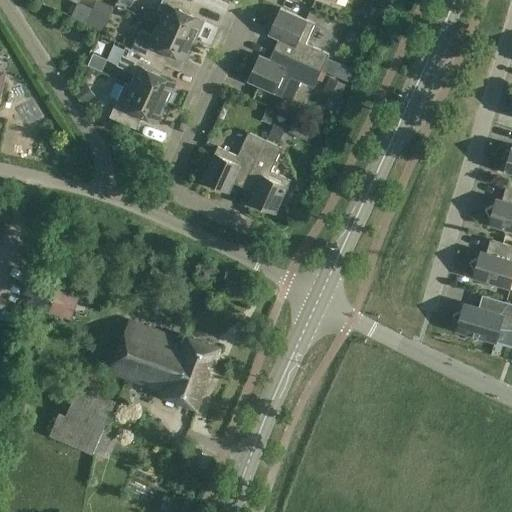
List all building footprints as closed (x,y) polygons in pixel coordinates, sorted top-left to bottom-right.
[(114,8),(97,0),(86,23),(103,31),(114,8)] [(185,11),(190,0),(188,0),(162,0),(158,9),(165,11),(159,24),(195,40),(204,20),(185,11)] [(282,34),(275,50),(323,71),(330,54),(307,43),(316,23),(281,8),(272,29),(282,34)] [(186,60),(195,40),(159,24),(154,36),(140,30),(132,49),(162,62),(167,51),(186,60)] [(126,46),(117,65),(123,68),(136,74),(131,85),(131,86),(167,102),(168,100),(172,102),(176,92),(172,91),(176,82),(157,74),(162,62),(132,49),(126,46)] [(323,71),(275,50),(268,65),(258,61),(248,82),(292,101),(301,81),(315,88),(323,71)] [(356,69),(338,61),(332,74),(349,82),(356,69)] [(347,86),(329,77),(323,90),(341,98),(347,86)] [(131,86),(131,85),(125,83),(110,117),(133,127),(139,113),(158,122),(167,102),(131,86)] [(243,187),(265,139),(248,131),(237,155),(217,146),(202,180),(223,190),(227,180),(243,187)] [(265,139),(243,187),(259,194),(254,204),(275,214),(291,180),(271,170),(282,147),(265,139)] [(503,169),(511,172),(511,144),(509,151),(507,150),(505,152),(503,159),(503,162),(506,162),(503,169)] [(511,188),(505,186),(502,199),(495,197),(494,202),(484,209),(489,218),(487,223),(503,228),(505,233),(510,230),(511,230),(511,188)] [(511,245),(490,239),(486,252),(479,250),(478,255),(468,261),(473,270),(472,276),(487,281),(490,286),(495,283),(510,288),(511,280),(511,245)] [(58,291),(51,313),(71,320),(79,298),(58,291)] [(511,303),(506,301),(502,314),(464,303),(463,308),(453,314),(458,323),(457,329),(472,334),(475,339),(480,336),(495,340),(499,328),(511,329),(511,303)] [(185,342),(128,321),(110,371),(166,392),(165,395),(197,407),(220,347),(188,335),(185,342)] [(116,400),(79,385),(72,400),(65,398),(58,412),(59,412),(49,435),(93,454),(109,417),(116,400)]
